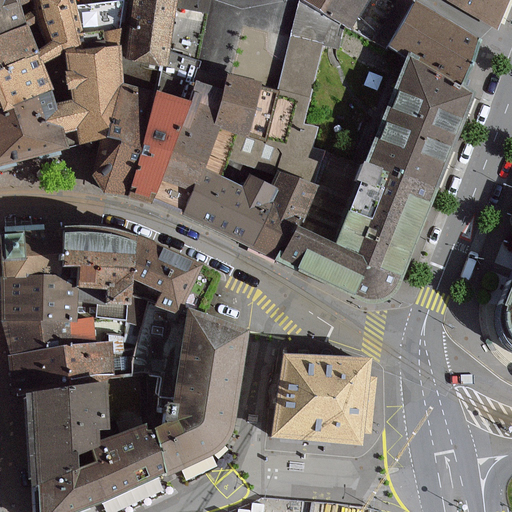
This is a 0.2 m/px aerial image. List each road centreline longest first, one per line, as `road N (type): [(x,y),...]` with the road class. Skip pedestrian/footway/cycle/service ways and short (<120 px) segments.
road 1 (residential): [(426,374),(186,241),(81,210)]
road 2 (secondary): [(423,351),(426,318),(511,96)]
road 3 (residential): [(81,210),(67,115),(29,0)]
